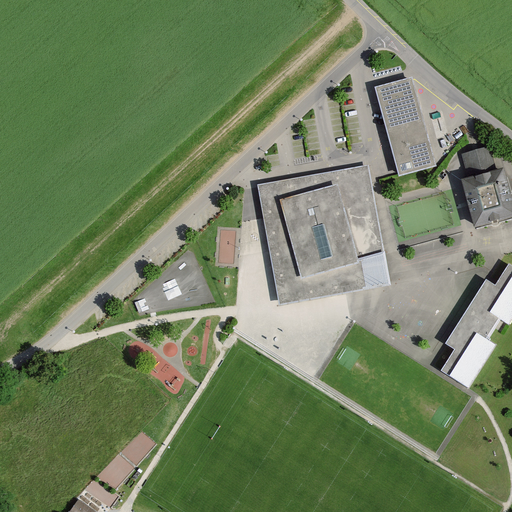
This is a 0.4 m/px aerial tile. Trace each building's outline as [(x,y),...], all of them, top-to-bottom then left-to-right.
[(412,78),(377,87),(400,175),(432,166),(435,166),(412,78)] [(462,181),(474,226),(511,215),(511,206),(502,170),(497,172),(490,149),(478,152),(472,154),(465,155),(471,178),(462,181)] [(346,292),(392,284),(386,254),(373,183),(370,165),(259,185),(281,304),(346,292)] [(511,325),(511,322),(511,265),(497,287),(489,282),(449,346),(457,351),(444,371),(470,388),(497,345),(489,340),(502,319),(511,325)] [(99,496),(113,505),(120,495),(106,485),(99,496)] [(95,511),(79,500),(71,511),(70,511),(95,511)]
